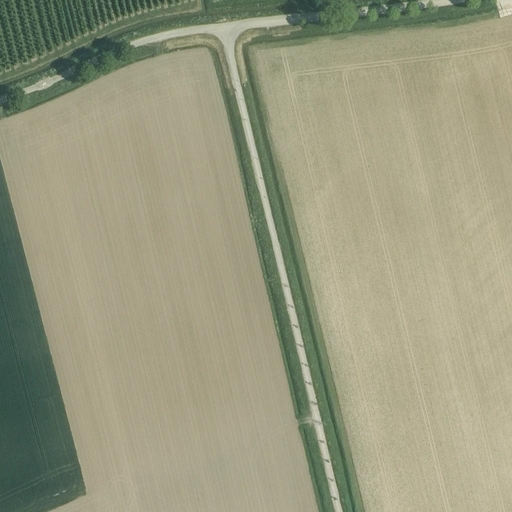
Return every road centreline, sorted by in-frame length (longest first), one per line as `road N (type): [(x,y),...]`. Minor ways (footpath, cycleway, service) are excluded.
road 1 (unclassified): [(337,511),(222,26)]
road 2 (unclassified): [(0,98),(122,48),(222,26)]
road 3 (unclassified): [(222,26),(448,0)]
